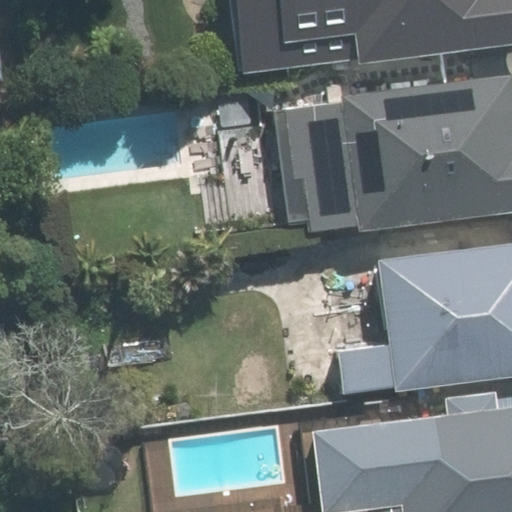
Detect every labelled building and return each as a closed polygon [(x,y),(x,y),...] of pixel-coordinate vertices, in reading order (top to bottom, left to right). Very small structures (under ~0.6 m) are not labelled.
[(511,0),(318,0),(322,26),(359,21),(364,58),(511,38),(511,0)] [(511,73),(279,105),(297,235),(511,205),(511,73)] [(511,374),(511,238),(379,254),(389,341),(340,347),(346,394),(511,374)] [(447,410),(319,425),(328,510),(372,505),(373,511),(511,511),(511,402),(502,404),(501,395),(446,401),(447,410)] [(273,429),(181,434),(183,473),(275,468),(273,429)]
